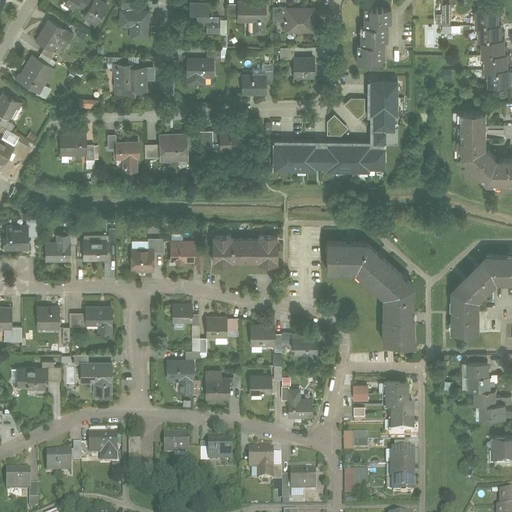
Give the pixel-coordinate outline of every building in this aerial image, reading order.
[(93,26),(106,3),(100,0),(62,0),(61,4),(71,10),(72,8),(82,13),(79,18),(93,26)] [(264,0),(235,0),(235,4),(235,15),(235,22),(251,22),(251,34),(263,35),(264,0)] [(215,13),(205,13),(205,1),(188,1),(188,12),(195,12),(195,25),(204,25),(204,33),(218,33),(218,25),(215,25),(215,13)] [(224,15),(235,15),(235,4),(224,4),(224,15)] [(440,26),(449,26),(449,4),(440,4),(440,26)] [(270,20),(283,20),(283,7),(270,7),(270,20)] [(313,7),(283,7),(283,20),(283,34),(313,34),(313,7)] [(389,21),(389,8),(362,7),(361,25),(358,25),(358,44),(359,44),(359,53),(355,53),(354,63),(379,63),(379,58),(383,58),(383,40),(386,40),(386,21),(389,21)] [(498,9),(474,9),(474,26),(477,26),(477,41),(480,41),(480,55),(483,55),(483,70),(487,70),(487,85),(510,85),(510,68),(507,68),(507,53),(503,53),(503,39),(500,39),(500,24),(498,24),(498,9)] [(149,40),(148,10),(131,10),(119,10),(118,10),(118,27),(128,27),(128,41),(149,40)] [(42,47),(50,51),(55,43),(62,47),(71,33),(45,18),(32,41),(42,47)] [(42,47),(38,53),(49,59),(53,53),(50,51),(42,47)] [(205,47),(205,58),(212,58),(212,60),(220,61),(218,47),(217,47),(205,47)] [(279,59),(291,59),(291,56),(292,56),(292,47),(279,47),(279,59)] [(38,53),(36,58),(46,64),(49,59),(38,53)] [(42,87),(53,68),(46,64),(36,58),(29,54),(14,80),(35,92),(38,94),(42,87)] [(312,78),(312,56),(292,56),(291,56),(291,59),(291,78),(312,78)] [(205,58),(185,57),(184,85),(203,86),(203,80),(212,80),(212,60),(212,58),(205,58)] [(112,95),(132,95),(132,92),(145,92),(145,81),(145,67),(132,67),(132,63),(120,63),(110,63),(110,64),(110,75),(112,75),(112,95)] [(264,72),(264,83),(271,83),(271,66),(259,66),(259,72),(264,72)] [(145,67),(145,81),(153,81),(153,67),(145,67)] [(449,85),(450,72),(441,71),(441,85),(449,85)] [(239,73),(239,95),(265,95),(264,83),(264,72),(259,72),(239,73)] [(398,79),(367,80),(367,142),(274,143),(274,172),(385,171),(385,146),(398,146),(398,79)] [(49,90),(42,87),(38,94),(35,92),(33,94),(43,100),(49,90)] [(0,117),(2,119),(4,117),(7,119),(11,121),(21,104),(0,93),(0,117)] [(350,100),(344,106),(357,120),(364,114),(364,100),(350,100)] [(489,150),(488,109),(458,110),(460,163),(490,189),(511,188),(511,159),(500,160),(489,150)] [(334,116),(327,123),(327,136),(341,137),(348,130),(334,116)] [(12,124),(8,122),(4,129),(8,131),(12,124)] [(242,129),(217,129),(217,132),(217,143),(218,156),(218,159),(234,159),(234,152),(236,149),(242,149),(242,129)] [(3,130),(0,135),(0,138),(13,146),(8,153),(22,161),(29,148),(16,140),(17,139),(3,130)] [(218,156),(217,143),(217,132),(210,133),(197,133),(197,145),(210,145),(210,156),(218,156)] [(85,134),(58,134),(58,157),(85,157),(85,145),(85,134)] [(185,134),(157,135),(158,145),(158,158),(158,163),(186,162),(185,134)] [(105,149),(113,149),(112,142),(114,142),(114,135),(105,135),(105,149)] [(0,164),(1,165),(8,153),(13,146),(0,138),(0,164)] [(114,142),(112,142),(113,149),(113,160),(120,160),(120,173),(136,172),(135,160),(137,160),(137,142),(114,142)] [(143,159),(158,158),(158,145),(142,145),(143,159)] [(1,250),(25,250),(25,235),(26,224),(4,223),(4,236),(2,236),(1,250)] [(43,261),(68,261),(68,244),(68,234),(53,234),(53,242),(43,242),(43,261)] [(160,248),(160,240),(162,240),(162,234),(156,234),(156,238),(142,238),(141,248),(145,248),(152,248),(160,248)] [(210,235),(210,265),(229,265),(229,263),(255,263),(254,265),(275,265),(275,236),(255,235),(255,238),(230,238),(230,235),(210,235)] [(80,261),(104,261),(104,239),(80,239),(80,261)] [(193,240),(167,240),(167,261),(173,261),(173,263),(192,263),(192,254),(193,254),(193,252),(193,240)] [(412,344),(412,285),(366,242),(324,241),(323,272),(352,272),(381,299),(381,344),(412,344)] [(128,272),(152,273),(152,248),(145,248),(141,248),(129,248),(128,272)] [(511,254),(485,254),(450,288),(451,314),(451,332),(480,332),(479,300),(485,295),(491,289),(497,283),(511,283),(511,254)] [(190,303),(169,303),(169,323),(190,323),(190,314),(190,303)] [(56,304),(35,305),(35,329),(57,329),(57,327),(56,304)] [(83,305),(83,313),(83,326),(95,326),(95,333),(106,333),(106,325),(110,325),(110,305),(83,305)] [(9,306),(0,306),(0,328),(2,329),(10,329),(10,326),(9,306)] [(83,313),(67,313),(67,327),(83,327),(83,326),(83,313)] [(225,317),(204,317),(204,339),(205,339),(224,339),(225,317)] [(272,336),(272,324),(248,324),(248,347),(272,347),(272,336)] [(10,329),(2,329),(2,341),(16,341),(16,326),(10,326),(10,329)] [(67,327),(57,327),(57,329),(57,342),(67,342),(67,327)] [(279,333),(279,336),(279,346),(289,346),(289,333),(279,333)] [(314,333),(289,333),(289,346),(292,346),(292,356),(314,356),(314,333)] [(195,351),(197,351),(197,339),(197,338),(194,338),(193,340),(189,340),(189,349),(194,349),(195,351)] [(272,367),(270,367),(270,381),(279,381),(279,359),(272,359),(272,367)] [(191,380),(191,360),(164,360),(164,382),(175,382),(175,394),(191,394),(191,380)] [(58,367),(51,367),(51,362),(39,362),(39,367),(43,367),(43,381),(58,381),(58,367)] [(110,397),(109,362),(85,363),(78,363),(78,383),(91,383),(92,397),(110,397)] [(487,362),(466,362),(466,375),(468,375),(468,390),(472,390),(473,405),(478,404),(478,419),(505,419),(505,417),(505,411),(505,404),(495,404),(495,398),(495,390),(490,390),(490,382),(490,375),(489,375),(489,362),(487,362)] [(43,381),(43,367),(39,367),(14,368),(14,388),(25,388),(25,389),(43,389),(43,381)] [(231,378),(227,378),(227,388),(238,388),(238,374),(231,374),(231,378)] [(269,395),(269,375),(247,375),(248,396),(258,396),(258,395),(269,395)] [(227,378),(202,378),(202,401),(227,401),(227,388),(227,378)] [(411,403),(407,403),(406,382),(382,383),(382,404),(387,403),(388,435),(411,435),(411,403)] [(365,387),(350,387),(350,401),(365,401),(365,389),(365,387)] [(286,419),(309,418),(309,398),(298,399),(298,390),(287,390),(286,390),(286,400),(286,419)] [(18,423),(10,409),(0,408),(0,422),(4,426),(13,425),(18,423)] [(363,408),(351,408),(351,421),(363,421),(363,415),(363,408)] [(186,434),(161,434),(161,455),(171,455),(171,463),(186,463),(186,462),(186,450),(186,434)] [(511,468),(511,434),(494,434),(494,468),(511,468)] [(86,445),(86,456),(97,456),(97,464),(115,463),(115,435),(86,435),(86,445)] [(365,435),(351,435),(351,451),(365,451),(365,435)] [(140,440),(128,440),(129,466),(141,466),(140,440)] [(205,452),(205,462),(229,462),(229,440),(205,440),(205,452)] [(69,453),(69,463),(78,463),(78,459),(78,445),(71,445),(71,453),(69,453)] [(78,445),(78,459),(86,459),(86,456),(86,445),(78,445)] [(270,469),(270,449),(246,450),(246,472),(254,472),(254,483),(270,483),(270,469)] [(198,450),(186,450),(186,462),(198,462),(198,452),(198,450)] [(53,453),(44,453),(44,475),(69,474),(69,463),(69,453),(69,451),(53,452),(53,453)] [(412,496),(412,452),(388,452),(388,496),(412,496)] [(279,469),(270,469),(270,483),(279,483),(279,477),(279,469)] [(27,470),(3,471),(3,492),(27,492),(27,486),(27,470)] [(288,477),(288,491),(313,491),(313,470),(288,470),(288,477)] [(365,487),(365,472),(351,472),(351,487),(365,487)] [(288,477),(279,477),(279,483),(279,502),(286,502),(286,491),(288,491),(288,477)] [(36,486),(27,486),(27,492),(28,510),(36,510),(36,486)] [(511,511),(511,495),(498,496),(498,511),(495,511),(511,511)]
